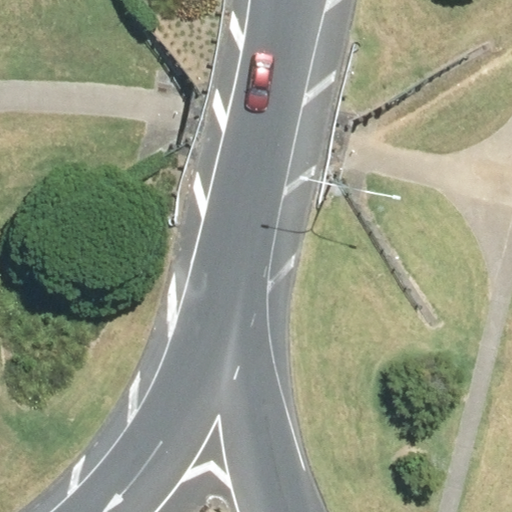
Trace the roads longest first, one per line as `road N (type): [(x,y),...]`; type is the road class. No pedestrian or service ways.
road 1 (primary): [(295,0),(284,116),(231,364)]
road 2 (primary): [(231,364),(185,443),(124,511)]
road 3 (secondary): [(231,364),(279,511)]
